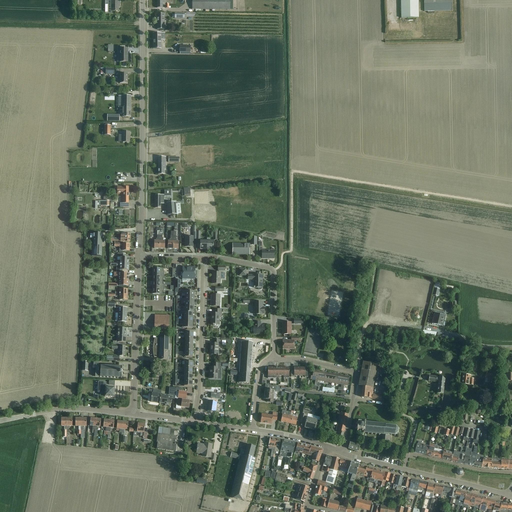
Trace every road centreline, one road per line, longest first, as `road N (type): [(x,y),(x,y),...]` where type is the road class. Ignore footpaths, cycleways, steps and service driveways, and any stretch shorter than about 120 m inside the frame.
road 1 (tertiary): [(140,256),(142,0)]
road 2 (tertiary): [(509,495),(343,451)]
road 3 (residential): [(195,422),(202,258)]
road 4 (residential): [(343,451),(355,372),(273,359)]
road 5 (residential): [(273,359),(272,270),(202,258)]
road 6 (tertiary): [(132,413),(140,256)]
road 7 (tertiary): [(132,413),(72,408),(0,420)]
